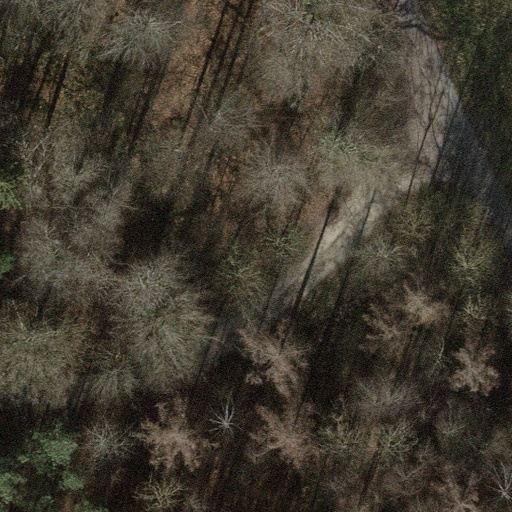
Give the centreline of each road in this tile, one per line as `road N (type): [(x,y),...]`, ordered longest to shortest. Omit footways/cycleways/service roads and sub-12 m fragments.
road 1 (track): [(450,122),(329,254),(189,358),(106,384),(0,389)]
road 2 (track): [(511,240),(450,122),(406,0)]
